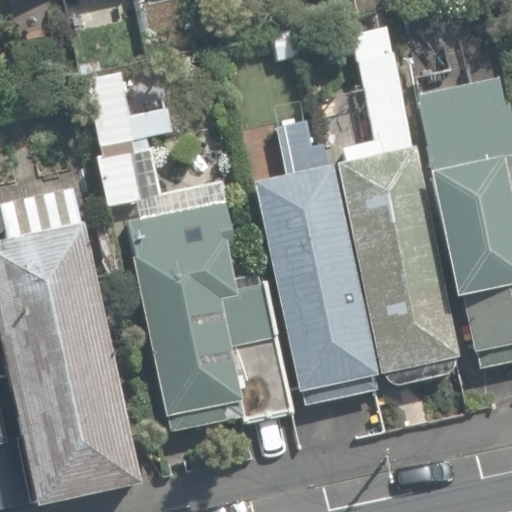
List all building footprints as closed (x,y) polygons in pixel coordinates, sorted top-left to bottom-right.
[(395,384),(404,387),(452,375),(458,370),(462,359),(417,149),(415,149),(390,31),(356,38),(378,143),(348,149),(351,164),(341,166),(385,376),(389,377),(395,384)] [(270,37),(275,62),(297,58),(292,32),(270,37)] [(134,162),(130,142),(135,141),(121,74),(86,81),(102,158),(96,160),(106,208),(134,202),(138,222),(128,224),(135,258),(129,259),(163,420),(167,419),(170,434),(241,419),(243,425),(292,415),(265,285),(235,291),(226,246),(234,244),(225,202),(218,204),(214,185),(160,196),(152,158),(134,162)] [(475,361),(511,353),(511,117),(511,114),(505,116),(499,88),(422,104),(436,176),(427,178),(453,305),(464,303),(475,361)] [(345,382),(348,396),(375,390),(372,376),(377,375),(332,166),(326,168),(321,145),(309,148),(303,124),(277,130),(286,177),(254,184),(298,392),(345,382)] [(76,228),(68,193),(0,208),(0,239),(1,244),(0,244),(0,360),(34,511),(137,489),(79,227),(76,228)] [(0,501),(25,496),(13,440),(5,441),(0,415),(0,501)]
